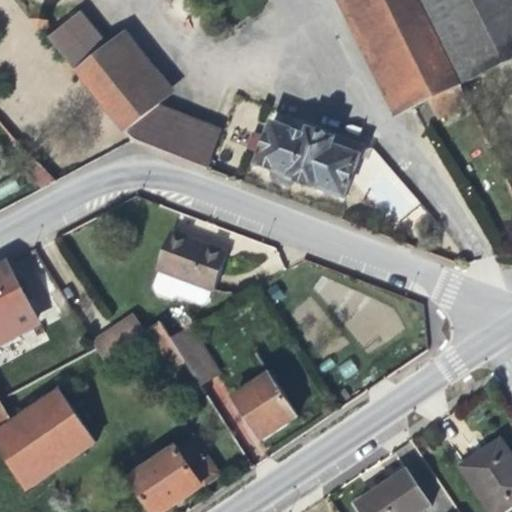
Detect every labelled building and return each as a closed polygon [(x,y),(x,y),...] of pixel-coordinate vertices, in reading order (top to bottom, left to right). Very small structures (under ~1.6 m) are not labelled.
[(420,115),(401,76),(379,30),(363,0),(343,0),(384,82),(405,123),(420,115)] [(363,0),(379,30),(424,8),(420,0),(363,0)] [(447,55),(466,93),(511,70),(511,0),(420,0),(424,8),(447,55)] [(379,30),(401,76),(447,55),(424,8),(379,30)] [(40,30),(81,79),(93,69),(67,38),(60,44),(51,33),(54,31),(47,23),(40,30)] [(81,79),(131,140),(166,112),(179,102),(128,41),(93,69),(81,79)] [(466,93),(447,55),(401,76),(420,115),(434,108),(444,127),(476,113),(466,93)] [(166,112),(131,140),(139,150),(214,177),(228,138),(166,112)] [(296,192),(298,187),(322,196),(324,193),(352,204),(367,166),(340,155),(343,147),(318,138),(315,145),(282,132),(265,174),(283,181),(281,186),(290,190),(296,192)] [(225,258),(180,240),(166,277),(169,278),(220,297),(221,298),(234,262),(225,258)] [(0,349),(18,340),(43,327),(15,272),(0,280),(0,349)] [(220,297),(169,278),(162,294),(166,301),(179,306),(185,303),(209,313),(216,309),(220,297)] [(110,371),(151,342),(139,324),(100,353),(104,359),(110,371)] [(168,331),(151,342),(176,381),(192,371),(176,345),(168,331)] [(207,393),(227,379),(197,333),(176,345),(192,371),(207,393)] [(303,429),(276,384),(240,409),(267,452),(281,443),(303,429)] [(100,454),(66,403),(20,433),(1,446),(8,457),(33,498),(100,454)] [(0,411),(0,444),(1,446),(20,433),(5,408),(0,411)] [(147,474),(150,479),(137,488),(152,511),(183,511),(186,510),(224,486),(199,447),(163,471),(160,466),(147,474)] [(497,511),(511,511),(511,454),(493,467),(475,480),(497,511)] [(371,511),(438,511),(419,484),(392,503),(388,497),(382,502),(370,510),(371,511)]
